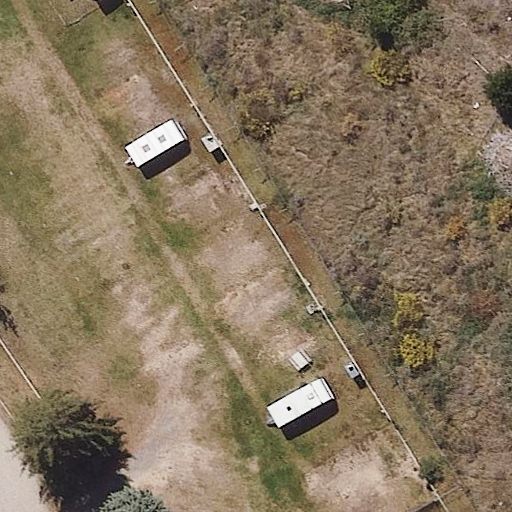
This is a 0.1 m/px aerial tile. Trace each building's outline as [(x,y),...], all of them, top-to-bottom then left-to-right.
[(113,62),(146,40),(131,15),(97,36),(113,62)] [(151,165),(192,141),(176,114),(135,137),(151,165)] [(178,213),(242,177),(228,152),(163,188),(178,213)] [(282,365),(317,346),(303,320),(268,340),(282,365)] [(286,426),(337,400),(325,377),(274,403),(286,426)] [(320,499),(381,458),(365,433),(303,474),(320,499)] [(342,511),(418,511),(397,477),(342,511)]
